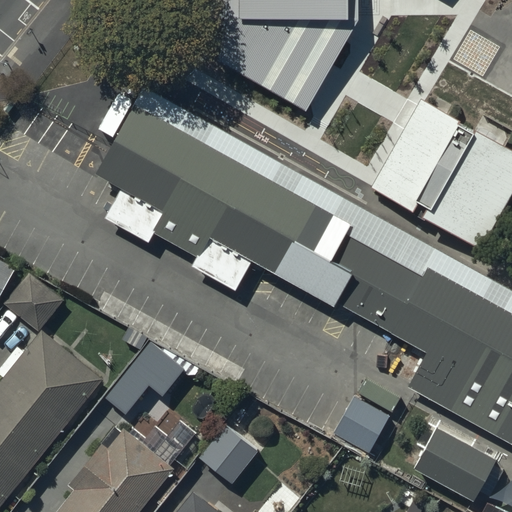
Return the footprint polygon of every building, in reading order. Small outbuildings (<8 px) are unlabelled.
[(330,137),(349,145),(378,94),(400,106),(414,82),(409,79),(412,74),(397,66),(403,54),(408,57),(430,17),(400,0),(245,0),(252,4),(245,15),(265,26),(272,14),(311,36),(307,43),(337,60),(327,77),(315,71),(306,88),(317,94),(302,121),(325,134),(323,138),(329,141),(330,137)] [(371,191),(480,253),(511,197),(511,153),(422,103),(371,191)] [(153,237),(199,262),(210,242),(252,265),(335,311),(338,306),(392,336),(425,276),(348,234),(352,228),(136,108),(116,143),(98,176),(96,179),(121,193),(164,216),(153,237)] [(121,193),(105,221),(148,245),(153,237),(164,216),(121,193)] [(194,270),(236,293),(252,265),(210,242),(199,262),(194,270)] [(0,295),(14,270),(0,262),(0,295)] [(408,391),(511,447),(511,317),(428,272),(425,276),(392,336),(426,356),(408,391)] [(62,299),(28,273),(4,305),(38,331),(62,299)] [(0,510),(102,382),(41,334),(0,385),(0,510)] [(184,370),(150,343),(105,397),(126,414),(149,386),(162,397),(184,370)] [(391,416),(354,396),(333,435),(370,455),(391,416)] [(258,451),(225,425),(199,458),(232,484),(258,451)] [(436,430),(413,471),(474,504),(497,463),(436,430)] [(142,511),(174,472),(123,432),(59,511),(142,511)] [(208,511),(192,499),(181,511),(208,511)] [(509,511),(489,502),(483,511),(509,511)]
